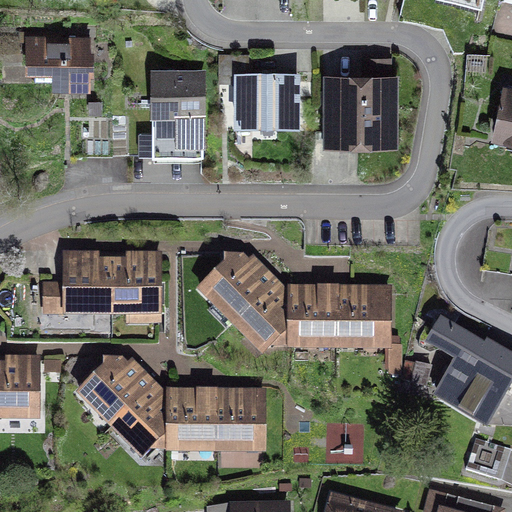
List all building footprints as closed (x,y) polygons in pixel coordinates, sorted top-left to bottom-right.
[(440,0),(482,10),(484,0),(440,0)] [(89,42),(29,43),(29,65),(36,65),(36,81),(56,81),(56,85),(89,85),(89,42)] [(250,55),(220,55),(220,75),(238,75),(238,125),(255,125),(262,118),(275,119),(280,125),(298,126),(298,75),(250,75),(250,55)] [(204,74),(155,73),(154,157),(203,157),(204,74)] [(393,86),(331,86),(331,142),(393,142),(393,86)] [(511,92),(507,91),(497,136),(511,139),(511,92)] [(129,127),(83,126),(82,156),(129,157),(129,127)] [(351,231),(305,231),(305,259),(351,258),(351,231)] [(511,270),(511,235),(490,231),(484,266),(511,270)] [(112,344),(113,264),(98,264),(98,258),(26,258),(0,284),(0,305),(8,313),(26,313),(26,343),(112,344)] [(113,264),(112,344),(160,344),(160,258),(129,258),(129,264),(113,264)] [(239,319),(274,284),(253,262),(249,267),(241,259),(227,259),(227,265),(202,290),(215,303),(219,299),(239,319)] [(274,284),(239,319),(234,323),(248,337),(253,333),(269,350),(278,341),(290,341),(291,298),(286,297),(274,284)] [(310,341),(337,342),(338,298),(338,292),(307,291),(307,298),(291,298),(290,341),(290,347),(309,348),(310,341)] [(353,298),(338,298),(337,342),(337,348),(356,348),(356,342),(390,342),(390,292),(353,292),(353,298)] [(511,365),(495,355),(471,342),(439,397),(487,425),(511,381),(511,365)] [(511,347),(502,342),(495,355),(511,365),(511,347)] [(390,347),(390,376),(402,376),(402,348),(390,347)] [(0,367),(0,417),(10,418),(10,412),(39,412),(39,362),(7,362),(7,368),(0,367)] [(117,423),(153,388),(132,366),(128,370),(120,362),(106,362),(106,368),(100,373),(96,369),(82,383),(87,387),(81,393),(95,407),(99,404),(117,423)] [(59,363),(46,363),(46,372),(59,372),(59,363)] [(427,386),(431,367),(418,364),(414,384),(427,386)] [(153,388),(117,423),(147,452),(156,444),(169,444),(170,401),(161,401),(161,396),(153,388)] [(188,444),(215,445),(217,401),(217,395),(186,395),(186,401),(170,401),(169,444),(169,451),(188,451),(188,444)] [(232,401),(217,401),(215,445),(215,451),(235,451),(235,445),(264,445),(265,396),(232,396),(232,401)] [(508,450),(477,440),(468,472),(499,481),(508,450)] [(487,511),(489,510),(447,499),(444,511),(487,511)] [(379,511),(336,501),(332,511),(379,511)]
